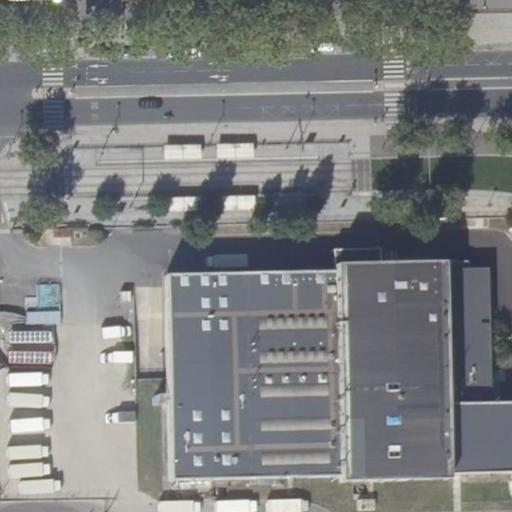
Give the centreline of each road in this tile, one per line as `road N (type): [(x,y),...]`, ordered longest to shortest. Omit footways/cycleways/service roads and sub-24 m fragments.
road 1 (primary): [(0,95),(511,84)]
road 2 (unknown): [(59,263),(64,437),(113,511)]
